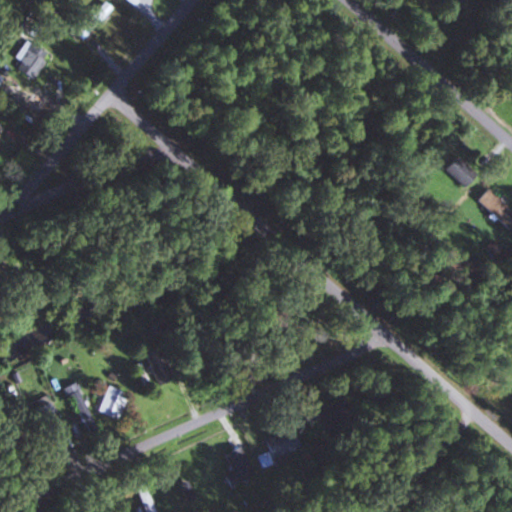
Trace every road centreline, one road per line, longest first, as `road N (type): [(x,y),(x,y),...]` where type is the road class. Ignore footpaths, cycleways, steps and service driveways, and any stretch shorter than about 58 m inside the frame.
road 1 (residential): [(0,495),(66,453),(276,357),(293,339),(282,317),(251,301),(167,286),(91,299),(0,345)]
road 2 (residential): [(30,511),(64,476),(385,338)]
road 3 (residential): [(385,338),(113,97)]
road 4 (residential): [(511,149),(338,0)]
road 5 (residential): [(511,447),(385,338)]
road 6 (residential): [(0,210),(113,97)]
road 7 (residential): [(380,511),(474,414)]
road 8 (residential): [(113,97),(195,0)]
